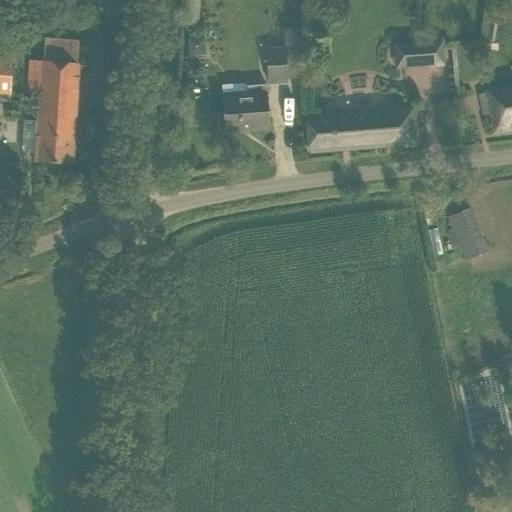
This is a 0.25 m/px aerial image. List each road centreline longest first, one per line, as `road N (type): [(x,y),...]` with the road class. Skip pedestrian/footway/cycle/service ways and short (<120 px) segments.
road 1 (unclassified): [(130,207),(188,189),(511,147)]
road 2 (track): [(130,207),(113,511)]
road 3 (unclassified): [(130,207),(139,0)]
road 4 (unclassified): [(0,248),(130,207)]
